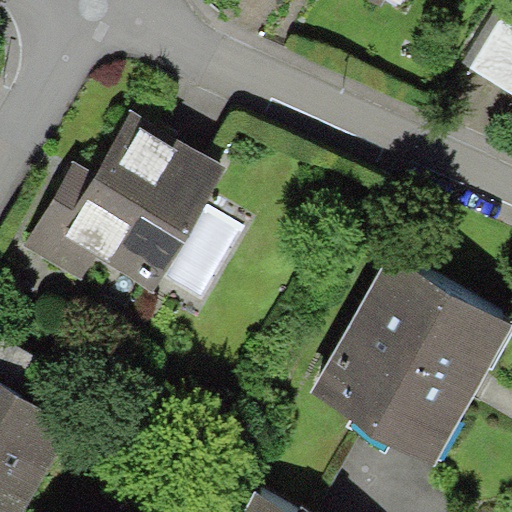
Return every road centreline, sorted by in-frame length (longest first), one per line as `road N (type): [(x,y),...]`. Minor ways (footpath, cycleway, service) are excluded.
road 1 (residential): [(511,203),(92,9)]
road 2 (residential): [(92,9),(0,176)]
